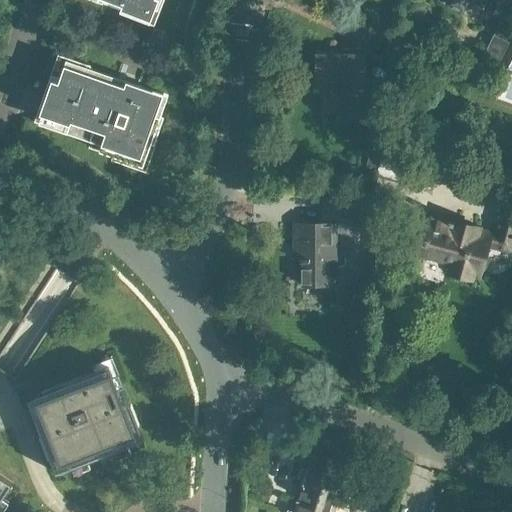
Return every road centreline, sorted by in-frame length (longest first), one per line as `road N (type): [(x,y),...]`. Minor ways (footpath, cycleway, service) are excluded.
road 1 (residential): [(222,373),(511,476)]
road 2 (residential): [(250,0),(230,89),(235,188),(211,240),(182,274)]
road 3 (residential): [(182,274),(88,233),(0,181)]
road 4 (residential): [(222,373),(214,511)]
